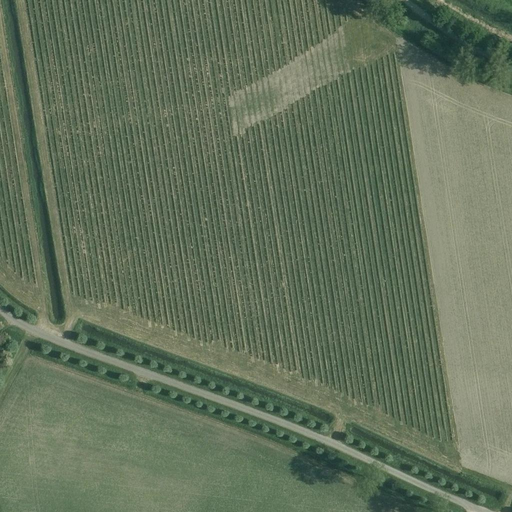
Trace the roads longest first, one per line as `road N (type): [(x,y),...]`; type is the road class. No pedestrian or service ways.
road 1 (unclassified): [(483,511),(310,434),(49,336),(0,308)]
road 2 (track): [(406,0),(511,65)]
